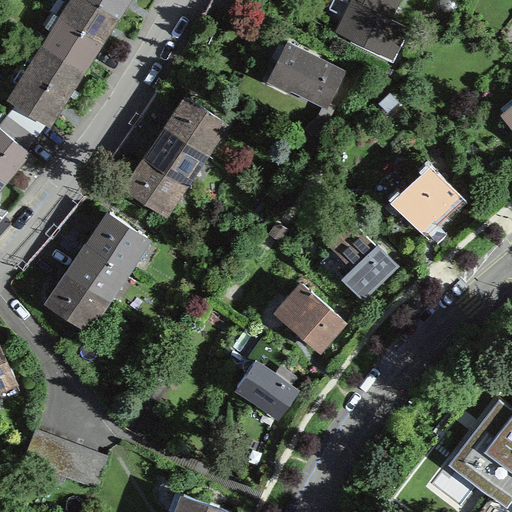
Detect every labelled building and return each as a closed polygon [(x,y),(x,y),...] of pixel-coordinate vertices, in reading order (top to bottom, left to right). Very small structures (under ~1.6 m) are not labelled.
[(94,0),(72,0),(62,16),(100,40),(103,35),(117,14),(94,0)] [(94,0),(117,14),(120,9),(125,0),(94,0)] [(339,29),(390,55),(405,25),(388,16),(396,0),(352,0),(353,0),(345,17),(339,29)] [(100,40),(62,16),(45,43),(83,67),(85,63),(100,40)] [(288,90),(291,85),(324,102),(319,112),(304,126),(311,135),(328,119),(335,104),(325,99),(334,83),(336,84),(344,69),(288,40),(270,76),(268,79),(288,90)] [(83,67),(45,43),(28,69),(66,94),(69,89),(83,67)] [(10,114),(34,132),(44,119),(48,121),(52,116),(66,94),(28,69),(11,97),(19,102),(10,114)] [(170,121),(168,125),(205,151),(225,120),(188,95),(170,121)] [(511,104),(503,112),(511,123),(511,104)] [(27,149),(24,146),(34,132),(10,114),(0,126),(0,173),(4,177),(8,173),(27,149)] [(148,155),(185,180),(205,151),(168,125),(152,149),(148,155)] [(185,180),(148,155),(131,179),(127,185),(164,211),(185,180)] [(394,198),(420,225),(430,216),(432,213),(434,215),(448,202),(446,201),(457,190),(431,162),(394,198)] [(92,237),(90,241),(127,266),(148,235),(110,210),(92,237)] [(354,266),(345,275),(363,294),(370,288),(396,262),(378,243),(377,244),(349,215),(348,217),(350,219),(328,239),(354,266)] [(127,266),(90,241),(72,267),(70,270),(107,295),(127,266)] [(107,295),(70,270),(51,298),(49,300),(86,326),(107,295)] [(300,330),(296,334),(305,342),(309,338),(319,347),(323,342),(344,318),(303,282),(278,310),(300,330)] [(262,336),(249,355),(255,359),(237,384),(279,414),(283,408),(297,388),(289,382),(293,377),(281,367),(289,355),(262,336)] [(15,376),(0,342),(0,382),(15,376)] [(153,407),(168,386),(156,378),(141,398),(153,407)] [(511,404),(499,395),(448,461),(507,506),(511,499),(511,404)] [(24,458),(95,485),(106,458),(93,453),(93,451),(93,450),(92,450),(91,452),(79,447),(79,445),(78,445),(76,446),(64,442),(64,440),(64,439),(63,439),(62,441),(52,437),(50,436),(50,434),(49,434),(48,435),(35,431),(24,458)] [(231,511),(232,510),(184,492),(176,511),(231,511)]
